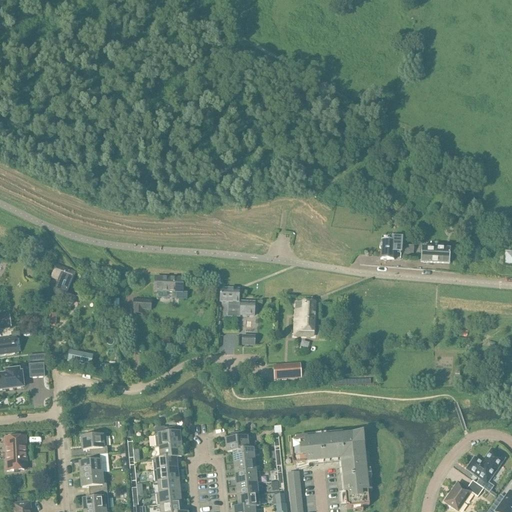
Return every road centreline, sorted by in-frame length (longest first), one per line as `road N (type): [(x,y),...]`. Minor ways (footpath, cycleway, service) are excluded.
road 1 (unclassified): [(279,260),(511,286)]
road 2 (residential): [(56,417),(59,394),(72,381),(138,391),(185,364),(228,358)]
road 3 (residential): [(425,511),(443,463),(468,440),(495,434),(511,443)]
